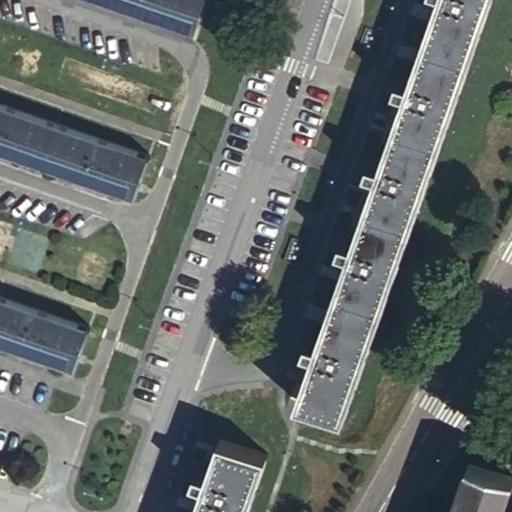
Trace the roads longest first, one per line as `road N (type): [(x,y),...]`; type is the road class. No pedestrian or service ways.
road 1 (residential): [(140,511),(319,0)]
road 2 (tertiary): [(511,284),(372,511)]
